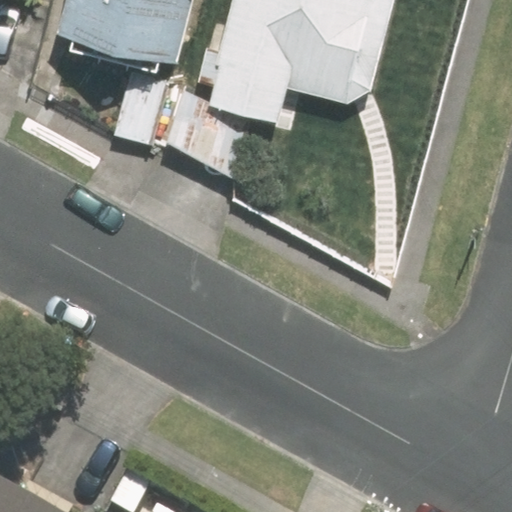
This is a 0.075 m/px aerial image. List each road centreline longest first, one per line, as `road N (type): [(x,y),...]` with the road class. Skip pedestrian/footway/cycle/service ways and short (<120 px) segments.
road 1 (residential): [(480,488),(0,221)]
road 2 (residential): [(511,363),(480,488)]
